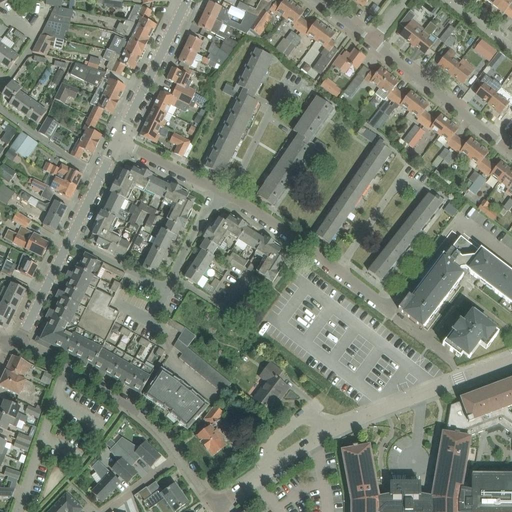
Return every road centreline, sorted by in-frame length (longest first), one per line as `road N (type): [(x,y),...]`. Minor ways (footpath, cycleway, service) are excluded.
road 1 (unclassified): [(213,509),(315,438),(511,358)]
road 2 (residential): [(178,457),(101,389),(17,345)]
road 3 (residential): [(385,309),(226,195)]
road 4 (unclassified): [(17,345),(102,175)]
road 5 (residential): [(385,309),(456,218),(511,259)]
road 6 (residential): [(511,147),(367,38)]
road 7 (unclassified): [(120,142),(180,20)]
road 8 (residential): [(0,106),(102,175)]
